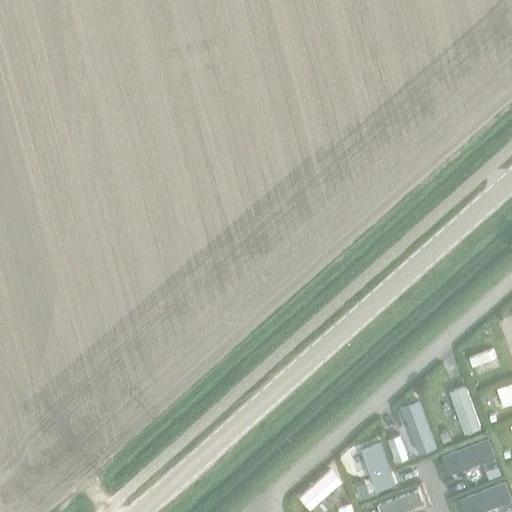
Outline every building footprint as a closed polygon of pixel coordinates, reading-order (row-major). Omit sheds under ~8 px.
[(480,426),(464,384),(449,390),(465,432),(480,426)] [(419,447),(433,441),(421,408),(407,413),(419,447)] [(488,438),(447,454),(452,467),(479,457),(480,461),(487,459),(485,455),(493,452),(488,438)] [(391,475),(379,439),(367,443),(379,479),(391,475)] [(332,463),(302,492),(313,504),(344,475),(332,463)] [(496,484),(463,497),(467,508),(500,496),(496,484)] [(418,488),(377,502),(380,511),(392,511),(423,501),(418,488)] [(350,500),(339,504),(342,511),(344,511),(353,509),(350,500)]
